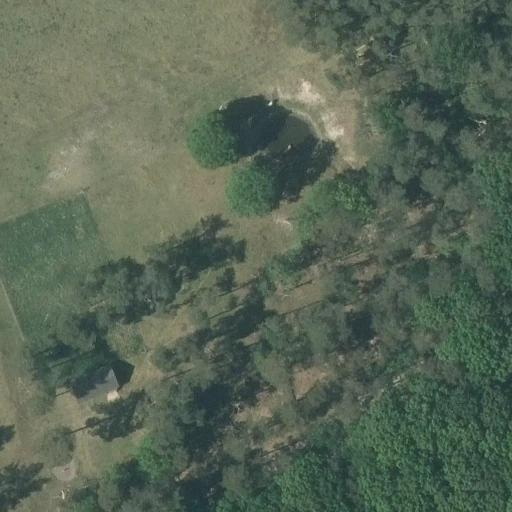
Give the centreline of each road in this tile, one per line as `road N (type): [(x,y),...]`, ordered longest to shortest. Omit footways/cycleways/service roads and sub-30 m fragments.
road 1 (unknown): [(114,511),(141,456),(511,223)]
road 2 (track): [(188,511),(511,294)]
